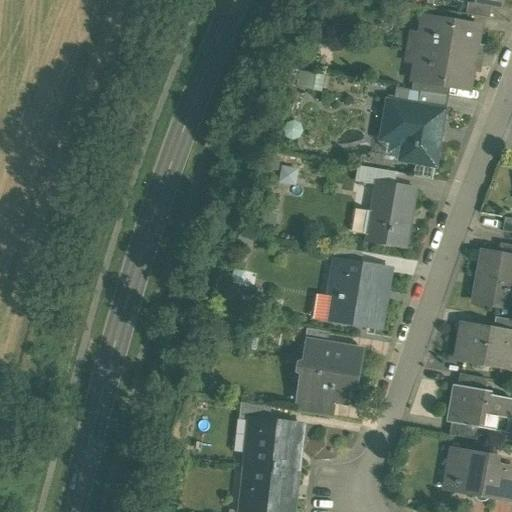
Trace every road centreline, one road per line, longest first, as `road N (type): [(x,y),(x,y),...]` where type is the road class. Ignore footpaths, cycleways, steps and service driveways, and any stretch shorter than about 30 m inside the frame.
road 1 (secondary): [(71,511),(146,231),(233,0)]
road 2 (residential): [(374,511),(368,494),(376,457),(511,86)]
